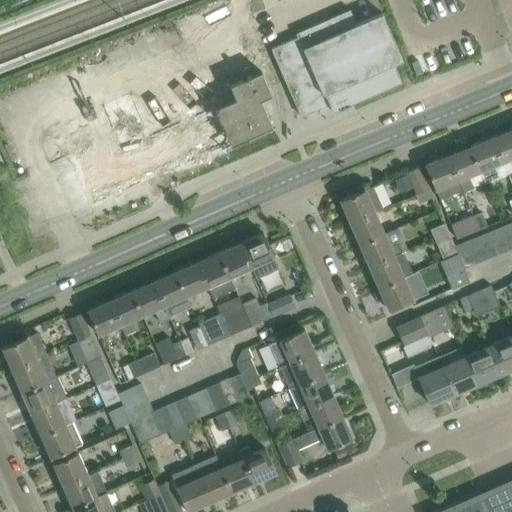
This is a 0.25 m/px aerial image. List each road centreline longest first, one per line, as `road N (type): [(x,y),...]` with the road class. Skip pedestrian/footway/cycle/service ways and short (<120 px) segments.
road 1 (tertiary): [(0,307),(285,181)]
road 2 (residential): [(406,455),(285,181)]
road 3 (tertiary): [(285,181),(511,87)]
road 4 (unknown): [(342,309),(151,396)]
road 5 (residential): [(406,455),(278,511)]
